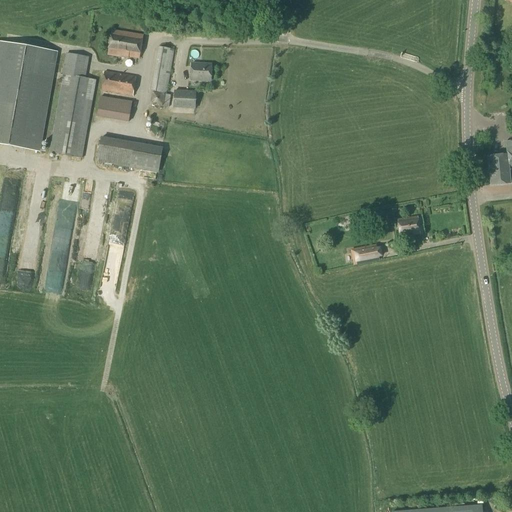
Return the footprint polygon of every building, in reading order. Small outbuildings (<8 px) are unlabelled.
[(139,59),(143,36),(111,31),(107,56),(124,58),(125,57),(139,59)] [(0,145),(40,152),(58,53),(0,42),(0,145)] [(165,95),(169,76),(173,50),(159,48),(155,73),(152,93),(165,95)] [(87,126),(95,81),(84,79),(88,58),(66,54),(62,78),(64,78),(56,121),(50,154),(81,159),(87,126)] [(212,82),(213,65),(191,64),(190,81),(212,82)] [(133,96),(136,78),(105,72),(101,90),(133,96)] [(195,110),(196,92),(173,91),(173,109),(195,110)] [(129,123),(132,102),(100,96),(96,118),(129,123)] [(158,174),(163,148),(101,137),(96,163),(158,174)] [(510,184),(509,170),(511,169),(511,141),(506,142),(507,155),(487,157),(490,186),(510,184)] [(352,227),(370,223),(368,213),(349,217),(352,227)] [(400,238),(420,235),(417,217),(397,220),(400,238)] [(108,261),(121,261),(122,237),(109,237),(108,261)] [(350,250),(353,266),(353,267),(380,262),(377,245),(350,250)] [(84,257),(84,271),(91,271),(92,257),(84,257)] [(81,275),(80,290),(92,292),(94,277),(81,275)]
